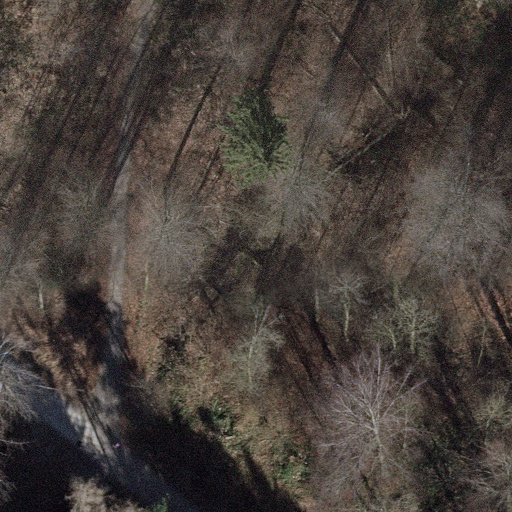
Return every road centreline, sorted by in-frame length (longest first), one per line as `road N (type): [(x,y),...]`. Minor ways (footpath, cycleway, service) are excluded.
road 1 (track): [(108,452),(105,348),(120,108),(150,0)]
road 2 (track): [(0,362),(183,511)]
